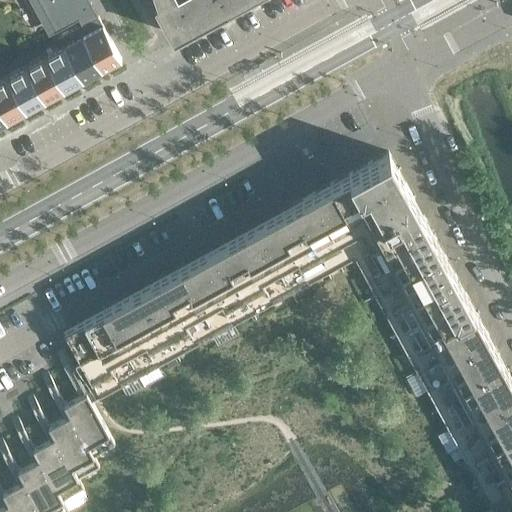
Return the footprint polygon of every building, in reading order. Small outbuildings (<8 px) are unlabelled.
[(77,17),(81,23),(97,14),(89,0),(38,0),(55,30),(77,17)] [(154,0),(172,34),(234,0),(154,0)] [(82,33),(101,69),(121,58),(101,23),(97,14),(81,23),(77,25),(82,33)] [(63,44),(82,79),(101,69),(82,33),(77,25),(57,36),(61,44),(63,44)] [(82,79),(63,44),(61,44),(44,54),(63,89),(82,79)] [(63,89),(44,54),(25,64),(44,100),(63,89)] [(44,100),(25,64),(6,75),(25,110),(44,100)] [(25,110),(6,75),(0,78),(0,109),(6,120),(25,110)] [(233,107),(240,119),(257,111),(250,99),(233,107)] [(87,389),(85,390),(99,415),(101,414),(103,413),(95,397),(99,395),(353,256),(424,217),(388,151),(63,329),(78,357),(74,360),(89,388),(87,389)] [(511,511),(511,378),(424,217),(353,256),(491,508),(484,511),(511,511)] [(77,375),(69,360),(63,363),(72,378),(77,375)] [(72,378),(79,393),(85,389),(77,375),(72,378)] [(62,397),(53,383),(48,386),(56,401),(62,397)] [(85,390),(85,389),(79,393),(64,401),(63,401),(69,412),(92,454),(93,454),(114,442),(99,415),(85,390)] [(62,397),(56,401),(64,415),(69,412),(63,401),(64,401),(62,397)] [(46,419),(38,405),(32,408),(41,423),(46,419)] [(54,434),(77,476),(78,476),(99,464),(93,454),(92,454),(69,412),(64,415),(48,423),(54,434)] [(46,419),(41,423),(48,437),(54,434),(48,423),(46,419)] [(31,442),(23,427),(17,430),(25,445),(31,442)] [(38,456),(61,498),(62,498),(83,486),(78,476),(77,476),(54,434),(48,437),(33,445),(38,456)] [(31,442),(25,445),(33,459),(38,456),(33,445),(31,442)] [(16,464),(8,449),(2,452),(10,467),(16,464)] [(23,478),(41,511),(61,511),(68,508),(62,498),(61,498),(38,456),(33,459),(18,467),(17,468),(23,478)] [(23,478),(17,468),(18,467),(16,464),(10,467),(18,481),(23,478)] [(8,500),(14,511),(41,511),(23,478),(18,481),(2,489),(2,490),(8,500)] [(0,511),(14,511),(8,500),(3,503),(0,504),(0,511)]
